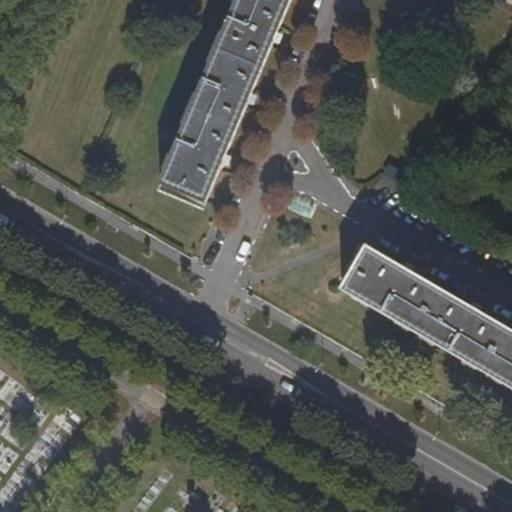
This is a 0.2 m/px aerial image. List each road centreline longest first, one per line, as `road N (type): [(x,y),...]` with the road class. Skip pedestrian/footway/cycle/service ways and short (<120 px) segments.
road 1 (secondary): [(511,504),(199,327)]
road 2 (residential): [(511,295),(313,185),(269,172)]
road 3 (secondary): [(199,327),(0,208)]
road 4 (residential): [(269,172),(343,0)]
road 5 (residential): [(199,327),(269,172)]
